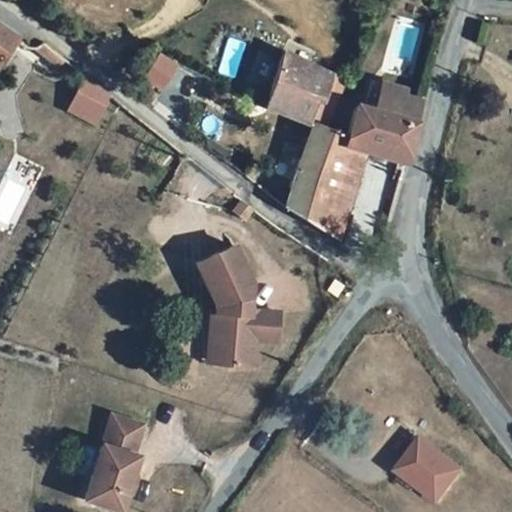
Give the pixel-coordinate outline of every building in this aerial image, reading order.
[(0,27),(0,23),(8,14),(0,7),(0,79),(20,93),(41,62),(0,27)] [(329,50),(274,35),(258,103),(305,116),(312,86),(320,87),(329,50)] [(329,89),(339,52),(329,50),(320,87),(329,89)] [(152,53),(142,78),(163,86),(173,60),(152,53)] [(392,90),(393,84),(352,74),(346,101),(365,106),(370,88),(391,94),(392,90)] [(341,125),(318,229),(330,236),(344,243),(366,150),(401,158),(411,118),(409,118),(415,97),(392,90),(391,94),(370,88),(365,106),(346,101),(341,125)] [(318,229),(341,125),(322,120),(310,117),(287,207),(318,229)] [(250,215),(260,203),(245,193),(236,204),(250,215)] [(246,245),(208,263),(227,306),(226,312),(229,313),(224,362),(264,366),(266,340),(288,342),(290,312),(268,310),(268,315),(260,315),(261,310),(263,283),(246,245)] [(338,282),(328,291),(340,303),(349,293),(338,282)] [(217,362),(224,362),(229,313),(226,312),(221,312),(217,362)] [(148,424),(116,414),(88,498),(125,511),(131,491),(137,475),(143,456),(138,454),(148,424)] [(294,454),(278,444),(268,458),(284,468),(294,454)] [(428,448),(402,480),(445,506),(466,474),(428,448)] [(137,475),(131,491),(136,493),(142,476),(137,475)]
